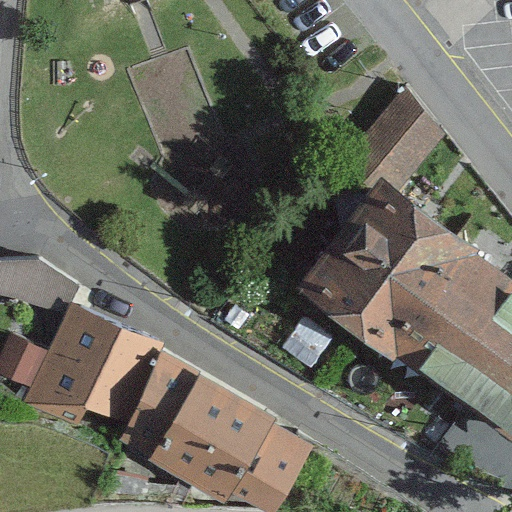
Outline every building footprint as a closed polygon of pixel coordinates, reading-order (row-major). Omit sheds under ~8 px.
[(442,137),(410,92),(345,164),(385,200),(442,137)] [(511,278),(399,196),(329,293),(511,424),(511,278)] [(83,290),(41,263),(0,264),(0,295),(4,295),(69,313),(83,290)] [(119,417),(150,343),(77,313),(47,387),(119,417)] [(233,485),(275,509),(312,445),(161,359),(118,433),(227,495),(233,485)]
